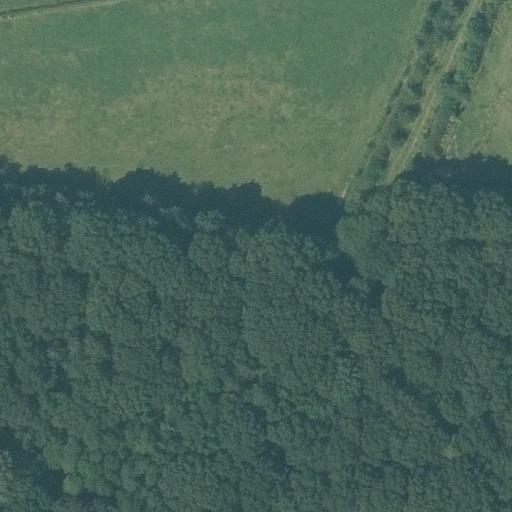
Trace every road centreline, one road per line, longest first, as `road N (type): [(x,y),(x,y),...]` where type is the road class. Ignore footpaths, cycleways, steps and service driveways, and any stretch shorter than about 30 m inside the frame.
road 1 (track): [(384,185),(467,0)]
road 2 (track): [(511,180),(384,185)]
